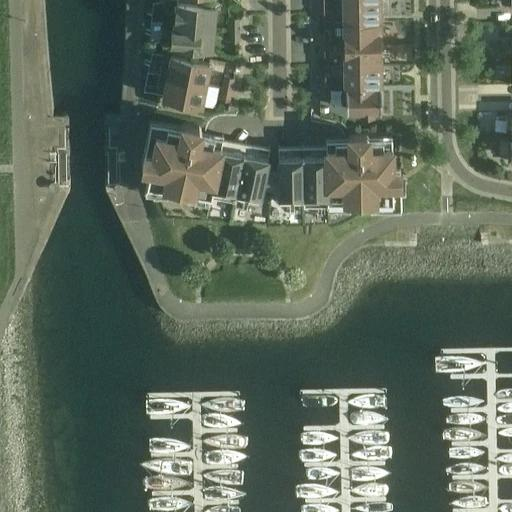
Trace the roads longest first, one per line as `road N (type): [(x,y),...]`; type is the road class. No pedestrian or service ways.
road 1 (residential): [(511,191),(468,178),(448,150),(444,0)]
road 2 (residential): [(278,126),(277,0)]
